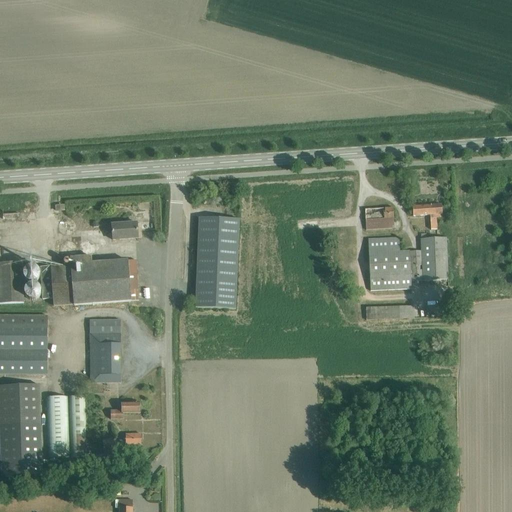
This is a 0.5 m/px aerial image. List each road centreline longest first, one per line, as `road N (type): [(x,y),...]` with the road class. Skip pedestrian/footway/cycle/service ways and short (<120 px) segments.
road 1 (unclassified): [(170,511),(175,164)]
road 2 (secondary): [(511,143),(175,164)]
road 3 (secondary): [(175,164),(0,177)]
